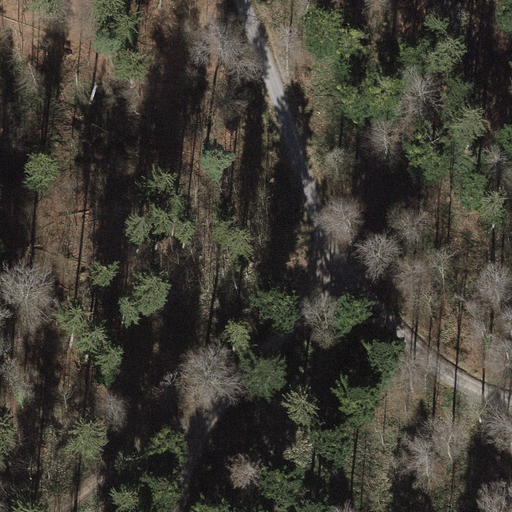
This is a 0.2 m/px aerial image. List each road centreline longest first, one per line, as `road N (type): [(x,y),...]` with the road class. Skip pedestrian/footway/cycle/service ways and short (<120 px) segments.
road 1 (track): [(342,266),(242,0)]
road 2 (track): [(342,266),(430,359),(511,401)]
road 3 (track): [(57,511),(227,396)]
road 4 (track): [(227,396),(342,266)]
road 5 (track): [(173,511),(201,435),(227,396)]
